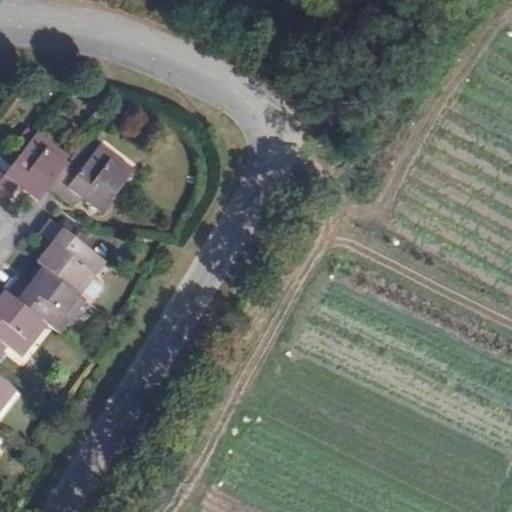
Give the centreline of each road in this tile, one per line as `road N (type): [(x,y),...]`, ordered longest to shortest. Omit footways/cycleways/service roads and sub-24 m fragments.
road 1 (unclassified): [(62,511),(248,211),(284,133)]
road 2 (track): [(160,511),(335,220)]
road 3 (unclassified): [(6,26),(115,37),(173,55),(229,83),(277,117),(284,133)]
road 4 (track): [(293,152),(316,167),(345,235),(511,324)]
road 5 (track): [(511,292),(332,205)]
